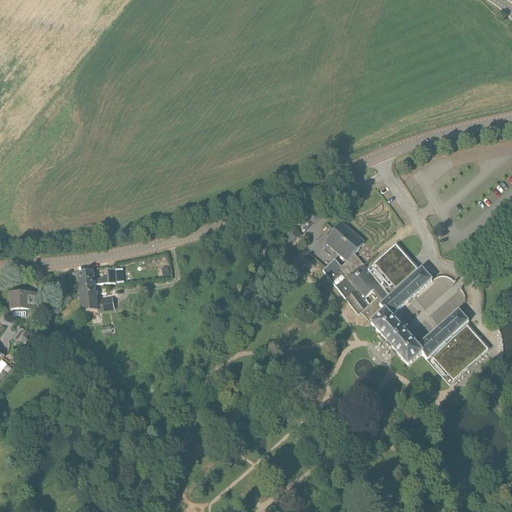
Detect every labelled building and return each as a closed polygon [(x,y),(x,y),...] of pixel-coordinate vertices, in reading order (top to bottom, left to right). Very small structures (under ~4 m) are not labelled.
[(281,248),(289,244),(300,237),(293,222),(281,229),(282,230),(276,238),(281,248)] [(396,246),(368,270),(363,265),(355,255),(364,244),(342,225),(335,232),(326,243),(348,263),(342,268),(335,261),(323,272),(358,315),(361,313),(408,366),(421,355),(426,361),(430,357),(453,382),(488,351),(466,326),(467,324),(469,323),(462,315),(459,312),(451,318),(437,330),(418,347),(391,317),(410,301),(425,288),(432,282),(422,269),(418,272),(396,246)] [(277,250),(271,246),(267,252),(274,256),(277,250)] [(170,277),(168,268),(161,269),(163,278),(170,277)] [(102,280),(94,281),(93,272),(79,274),(81,289),(94,287),(94,286),(109,285),(116,284),(115,271),(107,271),(108,278),(101,279),(102,280)] [(94,287),(81,289),(84,315),(98,313),(98,314),(115,311),(112,298),(96,301),(94,287)] [(40,297),(34,297),(34,295),(9,295),(10,311),(34,311),(34,307),(40,307),(40,297)] [(68,333),(65,328),(53,335),(57,341),(68,333)] [(35,347),(39,342),(26,332),(22,337),(32,345),(29,348),(32,350),(35,347)] [(126,493),(120,486),(115,490),(121,497),(126,493)]
